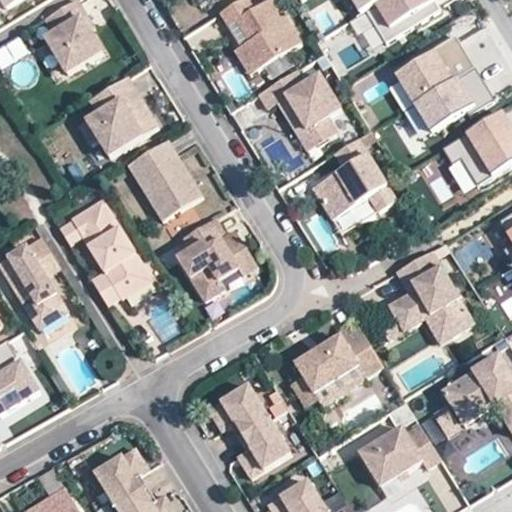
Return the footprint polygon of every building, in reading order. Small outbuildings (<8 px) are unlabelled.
[(1,0),(7,10),(23,0),(1,0)] [(305,0),(309,8),(330,0),(305,0)] [(358,0),(351,0),(364,20),(369,17),(358,0)] [(358,0),(369,17),(396,0),(358,0)] [(432,0),(396,0),(369,17),(389,48),(442,16),(432,0)] [(302,49),(273,3),(255,15),(248,2),(221,17),(229,32),(238,27),(251,47),(242,52),(257,77),(302,49)] [(92,37),(83,23),(89,20),(79,4),(47,23),(56,38),(49,44),(69,78),(104,57),(92,37)] [(97,34),(89,20),(83,23),(92,37),(97,34)] [(420,105),(477,70),(457,38),(434,52),(436,55),(424,62),(422,60),(400,73),(420,105)] [(257,77),(242,52),(235,56),(251,80),(257,77)] [(434,52),(422,60),(424,62),(436,55),(434,52)] [(477,70),(420,105),(438,133),(476,109),(479,113),(497,102),(477,70)] [(416,108),(420,105),(400,73),(396,76),(416,108)] [(343,116),(322,82),(308,90),(299,75),(260,100),(259,100),(260,101),(269,116),(279,110),(284,107),(294,123),(297,120),(303,130),(294,135),(309,159),(339,141),(329,125),(343,116)] [(139,97),(130,82),(93,105),(101,119),(82,130),(93,150),(101,145),(111,162),(160,132),(144,106),(140,108),(135,99),(139,97)] [(144,106),(139,97),(135,99),(140,108),(144,106)] [(438,133),(420,105),(416,108),(434,136),(438,133)] [(303,130),(297,120),(294,123),(284,107),(279,110),(294,135),(303,130)] [(511,124),(504,111),(444,148),(454,164),(462,159),(478,185),(511,164),(511,124)] [(397,207),(359,145),(335,159),(345,175),(347,179),(341,183),(338,179),(314,194),(333,226),(370,203),(379,218),(397,207)] [(191,181),(169,146),(129,171),(163,226),(203,202),(196,190),(190,190),(187,183),(191,181)] [(347,179),(345,175),(338,179),(341,183),(347,179)] [(196,190),(191,181),(187,183),(190,190),(196,190)] [(379,218),(370,203),(333,226),(342,240),(379,218)] [(153,286),(104,206),(72,225),(73,226),(60,234),(71,251),(84,243),(90,254),(94,251),(99,259),(95,261),(105,278),(92,285),(108,311),(121,304),(122,306),(153,286)] [(511,245),(505,250),(511,260),(511,214),(501,221),(511,238),(511,245)] [(227,242),(216,224),(184,244),(192,256),(179,264),(205,307),(225,295),(220,286),(217,282),(236,271),(239,275),(254,265),(242,247),(239,249),(233,239),(227,242)] [(242,247),(236,237),(233,239),(239,249),(242,247)] [(60,271),(42,242),(0,267),(0,269),(39,333),(68,316),(52,289),(46,293),(40,284),(60,271)] [(99,259),(94,251),(90,254),(95,261),(99,259)] [(473,329),(432,256),(396,276),(404,292),(411,288),(415,295),(408,298),(388,310),(402,337),(424,325),(435,319),(449,344),(473,329)] [(258,272),(254,265),(239,275),(243,281),(258,272)] [(239,275),(236,271),(217,282),(220,286),(239,275)] [(415,295),(411,288),(404,292),(408,298),(415,295)] [(449,344),(435,319),(424,325),(439,350),(449,344)] [(386,370),(358,326),(340,338),(342,340),(324,352),(326,356),(319,360),(317,356),(298,368),(306,381),(293,388),(307,412),(320,404),(317,398),(337,386),(345,399),(370,384),(368,381),(386,370)] [(0,418),(38,395),(20,365),(7,373),(4,369),(16,361),(7,345),(0,349),(0,418)] [(326,356),(324,352),(317,356),(319,360),(326,356)] [(507,370),(502,361),(446,396),(461,422),(484,408),(489,416),(497,410),(511,433),(511,381),(509,383),(505,377),(507,370)] [(292,456),(249,388),(210,412),(222,434),(231,429),(247,453),(238,459),(252,480),(292,456)] [(484,408),(461,422),(466,429),(489,416),(484,408)] [(452,415),(438,424),(449,441),(463,432),(452,415)] [(443,462),(423,428),(409,437),(405,431),(364,457),(384,491),(425,464),(429,471),(443,462)] [(155,503),(139,478),(148,472),(135,452),(95,476),(117,511),(172,511),(164,498),(155,503)] [(327,511),(309,483),(269,508),(271,511),(327,511)] [(77,511),(64,491),(30,511),(77,511)]
